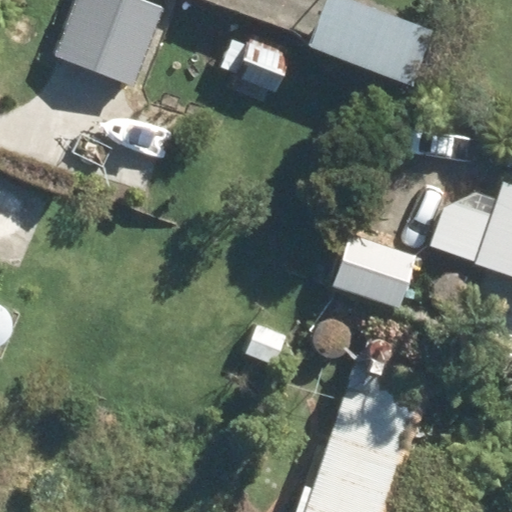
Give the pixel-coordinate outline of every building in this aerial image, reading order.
[(166,8),(145,0),(71,0),(50,52),(134,87),(166,8)] [(415,15),(376,0),(314,0),(300,37),(391,73),(415,15)] [(284,58),(233,37),(214,84),(265,104),(284,58)] [(445,206),(428,253),(511,285),(511,187),(500,183),(485,221),(445,206)] [(347,238),(327,289),(392,314),(412,263),(347,238)] [(272,268),(255,306),(280,317),(297,279),(272,268)] [(252,322),(236,347),(265,364),(279,339),(252,322)] [(248,369),(213,356),(204,380),(239,393),(248,369)] [(379,369),(355,361),(304,511),(378,511),(417,398),(374,382),(379,369)]
